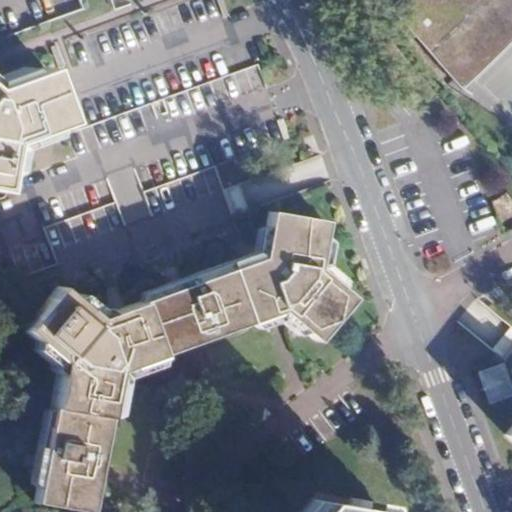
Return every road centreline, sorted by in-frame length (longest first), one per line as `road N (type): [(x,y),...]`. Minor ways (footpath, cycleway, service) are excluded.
road 1 (unclassified): [(415,323),(284,0)]
road 2 (residential): [(166,511),(415,323)]
road 3 (unclassified): [(485,511),(415,323)]
